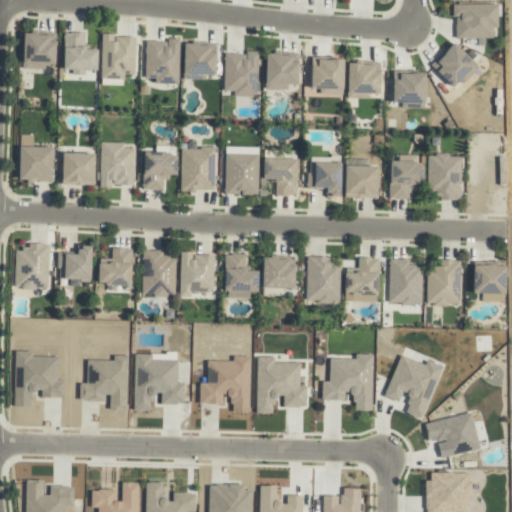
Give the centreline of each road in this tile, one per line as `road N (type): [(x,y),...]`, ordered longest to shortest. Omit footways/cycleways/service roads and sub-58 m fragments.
road 1 (residential): [(0,212),(495,231)]
road 2 (residential): [(404,20),(362,27),(22,0)]
road 3 (residential): [(0,445),(356,450),(378,459)]
